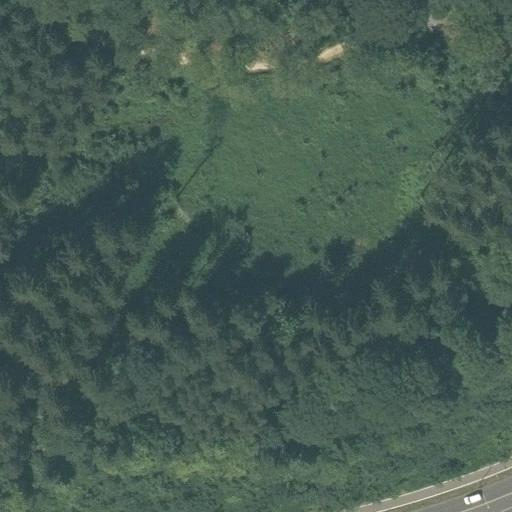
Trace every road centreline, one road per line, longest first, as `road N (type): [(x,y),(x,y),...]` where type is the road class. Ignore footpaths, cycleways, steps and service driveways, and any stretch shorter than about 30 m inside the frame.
road 1 (track): [(38,0),(67,22),(131,48),(248,66),(334,52),(428,0)]
road 2 (unknown): [(511,344),(433,371),(343,416),(313,421),(222,402),(126,400)]
road 3 (unclassified): [(511,44),(371,0)]
road 4 (unknown): [(126,400),(0,461)]
